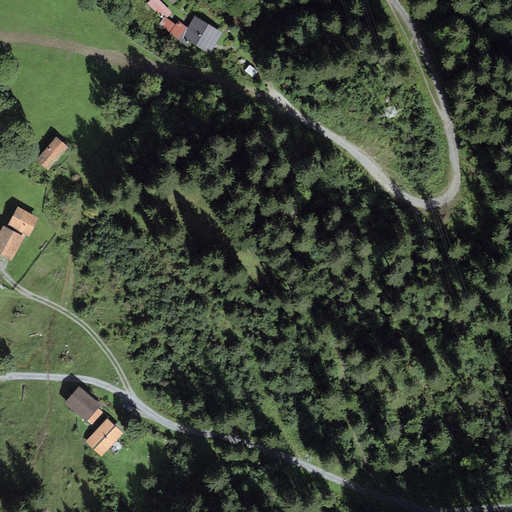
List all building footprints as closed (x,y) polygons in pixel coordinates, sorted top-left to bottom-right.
[(158,0),(150,0),(146,4),(159,16),(163,16),(164,17),(166,18),(172,13),(158,0)] [(222,33),(194,16),(187,27),(178,21),(175,25),(168,19),(162,27),(170,33),(169,34),(187,46),(189,42),(210,54),(222,33)] [(162,27),(168,19),(166,18),(164,17),(158,25),(162,27)] [(68,148),(56,137),(36,160),(48,170),(68,148)] [(39,218),(17,206),(7,225),(10,226),(25,234),(29,236),(39,218)] [(0,254),(11,260),(25,234),(10,226),(9,229),(3,226),(0,230),(0,254)] [(99,406),(75,389),(62,408),(86,425),(99,406)] [(125,434),(106,420),(86,446),(105,460),(125,434)]
